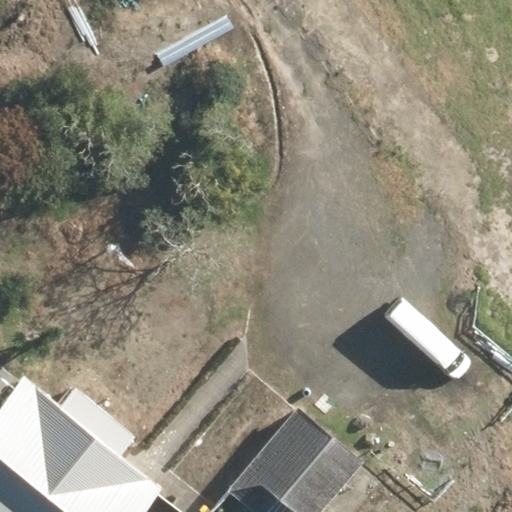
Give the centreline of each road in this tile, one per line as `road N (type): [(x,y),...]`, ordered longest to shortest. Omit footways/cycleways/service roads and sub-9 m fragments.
road 1 (track): [(318,0),(411,115),(433,213),(418,293),(350,320),(304,286),(300,223)]
road 2 (track): [(300,223),(342,27)]
